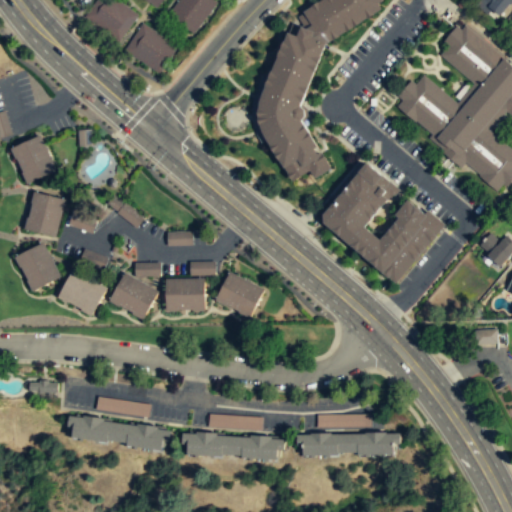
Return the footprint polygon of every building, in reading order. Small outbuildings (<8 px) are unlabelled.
[(138,18),(117,0),(101,0),(87,17),(117,42),(138,18)] [(144,0),(157,9),(163,0),(144,0)] [(179,0),(168,17),(195,35),(217,1),(215,0),(179,0)] [(323,42),(378,13),(382,0),(319,0),(295,13),(301,24),(297,34),(285,30),(256,118),(290,182),(305,174),(315,177),(330,170),(303,119),(305,113),(302,108),(323,42)] [(511,0),(479,0),(478,1),(494,20),(511,3),(511,0)] [(511,65),(463,22),(436,53),(473,85),(456,103),(421,73),(393,106),(461,166),(464,162),(499,193),(511,177),(511,150),(490,131),(507,112),(511,116),(511,65)] [(161,74),(178,45),(141,24),(124,54),(161,74)] [(0,138),(13,134),(5,110),(0,111),(0,138)] [(91,128),(78,129),(79,146),(92,145),(91,128)] [(41,134),(12,148),(28,183),(44,176),(58,169),(41,134)] [(320,220),(396,283),(444,226),(412,199),(380,238),(366,226),(398,188),(367,163),(320,220)] [(34,191),(25,229),(57,236),(66,199),(34,191)] [(143,213),(119,202),(113,214),(137,226),(143,213)] [(191,245),(191,231),(165,231),(165,245),(191,245)] [(498,242),(490,233),(477,246),(499,267),(511,254),(511,242),(505,235),(498,242)] [(17,256),(35,290),(62,276),(44,242),(17,256)] [(80,261),(101,270),(106,260),(84,250),(80,261)] [(188,261),(189,275),(213,275),(213,261),(188,261)] [(158,262),(132,262),(133,276),(158,276),(158,262)] [(94,315),(108,287),(74,269),(58,299),(94,315)] [(217,297),(252,315),(266,288),(232,270),(217,297)] [(145,319),(153,305),(160,291),(127,272),(111,300),(145,319)] [(168,277),(168,309),(207,308),(206,276),(168,277)] [(497,329),(475,329),(475,343),(497,343),(497,329)] [(29,382),(29,394),(58,394),(58,382),(29,382)] [(74,425),(73,432),(165,445),(166,438),(170,439),(172,429),(70,413),(68,424),(74,425)] [(370,427),(370,413),(315,414),(315,428),(370,427)] [(261,416),(208,414),(208,427),(260,430),(261,416)] [(189,442),(189,448),(281,454),(281,448),(285,448),(286,437),(183,431),(183,441),(189,442)] [(305,444),(305,451),(397,450),(396,442),(401,442),(401,431),(298,432),(298,443),(305,444)]
